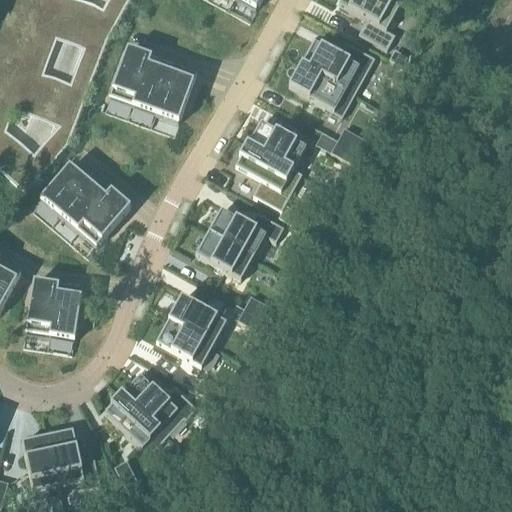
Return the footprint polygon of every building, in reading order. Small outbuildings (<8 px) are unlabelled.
[(129,0),(0,0),(0,173),(25,196),(67,146),(105,44),(129,0)] [(235,0),(233,4),(240,8),(240,9),(255,16),(257,12),(264,0),(263,0),(235,0)] [(343,0),(338,12),(365,27),(358,40),(386,56),(394,41),(385,36),(398,13),(381,3),(382,2),(378,0),(343,0)] [(313,48),(300,72),(354,101),(374,64),(346,49),(338,62),(313,48)] [(388,65),(401,72),(407,62),(394,54),(388,65)] [(115,87),(108,104),(132,113),(149,66),(126,57),(115,87)] [(149,66),(132,113),(154,121),(172,74),(157,68),(156,71),(150,68),(150,66),(149,66)] [(300,72),(288,94),(341,123),(354,101),(300,72)] [(172,74),(154,121),(178,130),(184,113),(195,83),(172,74)] [(248,150),(247,151),(292,176),(293,175),(305,153),(260,128),(248,150)] [(343,134),(337,146),(361,159),(368,147),(343,134)] [(337,146),(330,158),(354,171),(361,159),(337,146)] [(240,164),(234,174),(259,188),(252,201),(281,217),(301,180),(293,175),(292,176),(247,151),(248,150),(246,149),(238,163),(240,164)] [(51,192),(39,206),(58,222),(91,184),(72,168),(52,192),(51,192)] [(91,184),(58,222),(77,238),(110,200),(109,199),(107,201),(102,196),(103,194),(91,184)] [(110,200),(77,238),(95,254),(107,240),(128,216),(110,200)] [(220,216),(207,239),(253,264),(265,242),(275,248),(283,234),(256,219),(249,232),(220,216)] [(207,239),(195,262),(240,287),(253,264),(207,239)] [(0,270),(0,315),(4,309),(3,309),(19,281),(0,270)] [(27,322),(24,340),(49,344),(57,294),(32,290),(27,322)] [(57,294),(49,344),(74,348),(76,330),(81,298),(57,294)] [(250,302),(243,314),(268,327),(275,315),(250,302)] [(181,304),(168,326),(213,352),(226,329),(181,304)] [(243,314),(237,326),(261,340),(268,327),(243,314)] [(168,326),(155,349),(200,375),(213,352),(168,326)] [(122,400),(121,401),(166,443),(183,425),(185,427),(196,414),(173,393),(163,404),(139,382),(122,400)] [(201,384),(194,396),(219,409),(225,397),(201,384)] [(111,412),(103,420),(148,462),(166,443),(121,401),(122,400),(120,399),(109,411),(111,412)] [(72,436),(47,442),(58,492),(82,487),(84,497),(100,493),(93,462),(78,465),(72,436)] [(47,442),(21,448),(34,508),(53,503),(54,503),(60,502),(58,492),(47,442)] [(126,466),(114,473),(127,497),(139,491),(126,466)]
